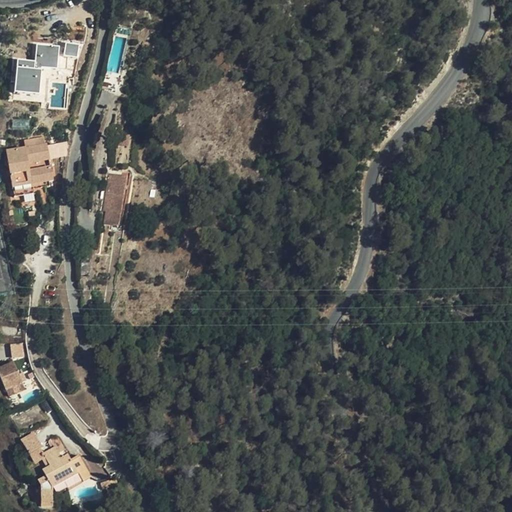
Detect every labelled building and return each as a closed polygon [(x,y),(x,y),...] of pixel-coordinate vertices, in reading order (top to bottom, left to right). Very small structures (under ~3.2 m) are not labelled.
[(59,54),(69,55),(70,45),(60,44),(59,54)] [(35,63),(17,61),(16,69),(14,83),(13,94),(39,96),(41,71),(34,71),(35,63)] [(120,75),(118,75),(108,72),(104,88),(116,90),(120,75)] [(35,148),(26,150),(6,153),(13,190),(14,190),(15,198),(34,194),(33,185),(54,182),(47,145),(46,145),(44,138),(34,140),(35,148)] [(35,148),(34,140),(24,141),(26,150),(35,148)] [(135,177),(118,174),(111,212),(115,212),(112,224),(127,227),(135,177)] [(149,197),(158,199),(161,186),(151,184),(149,197)] [(91,246),(101,247),(102,240),(92,239),(91,246)] [(98,275),(101,247),(91,246),(88,274),(98,275)] [(6,367),(0,369),(0,381),(4,391),(22,384),(12,361),(5,364),(6,367)] [(22,384),(4,391),(5,395),(23,388),(22,384)] [(22,441),(29,455),(40,448),(42,448),(35,434),(22,441)] [(61,443),(55,447),(58,454),(65,450),(61,443)] [(79,474),(65,450),(58,454),(55,447),(43,454),(41,455),(43,458),(44,457),(45,458),(50,466),(47,468),(42,471),(45,477),(38,481),(41,487),(41,500),(53,500),(52,488),(79,474)] [(41,455),(43,454),(40,448),(29,455),(35,465),(42,460),(45,458),(44,457),(43,458),(41,455)]
